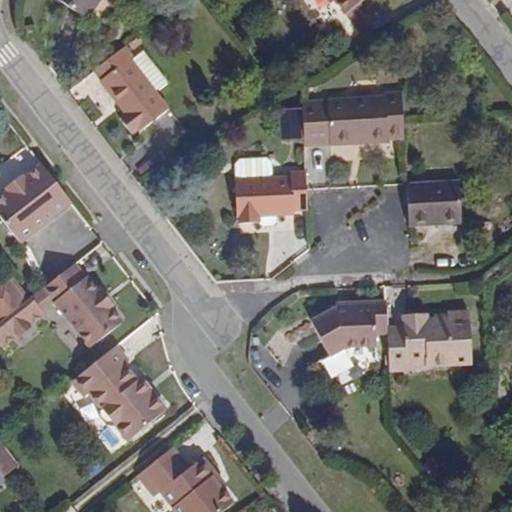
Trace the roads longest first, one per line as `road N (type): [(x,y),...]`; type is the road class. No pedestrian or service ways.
road 1 (residential): [(201,324),(0,45)]
road 2 (residential): [(316,511),(223,400),(198,355),(201,324)]
road 3 (residential): [(362,226),(364,277),(308,279),(201,324)]
